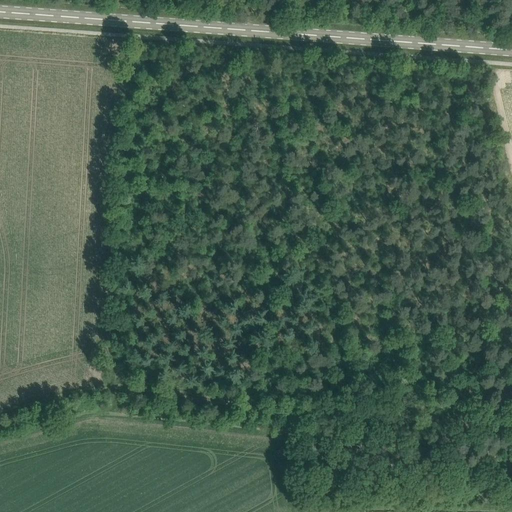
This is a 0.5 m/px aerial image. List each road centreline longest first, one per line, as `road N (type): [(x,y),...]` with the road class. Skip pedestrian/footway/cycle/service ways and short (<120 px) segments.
road 1 (track): [(0,415),(115,384),(339,415),(511,428)]
road 2 (secondary): [(0,13),(511,50)]
